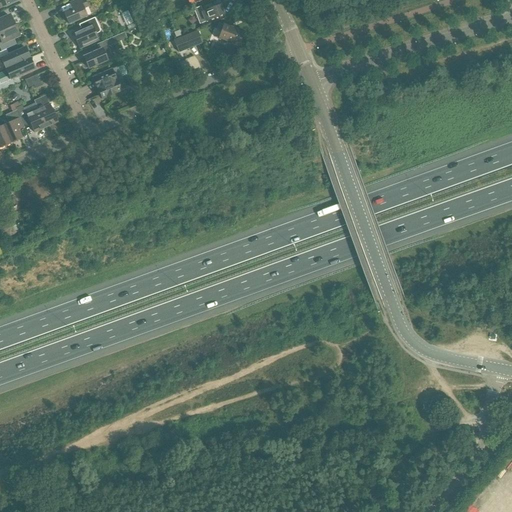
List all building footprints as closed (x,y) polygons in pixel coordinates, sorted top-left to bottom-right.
[(89,6),(86,0),(77,0),(74,2),(76,7),(64,13),(69,25),(87,17),(83,9),(89,6)] [(224,14),(221,5),(203,12),(200,7),(194,9),(200,24),(224,14)] [(0,32),(15,26),(13,26),(8,15),(0,19),(0,32)] [(95,18),(81,24),(84,29),(73,34),(79,48),(98,40),(95,35),(100,33),(100,31),(95,18)] [(224,24),(224,25),(219,23),(217,29),(221,31),(218,39),(238,46),(238,45),(240,46),(242,40),(240,39),(243,32),(224,24)] [(15,26),(0,32),(0,35),(2,40),(0,40),(0,49),(1,52),(3,51),(16,45),(14,40),(20,37),(15,26)] [(174,41),(179,53),(203,43),(198,31),(174,41)] [(107,40),(109,46),(127,38),(124,33),(107,40)] [(84,57),(89,69),(113,58),(107,47),(84,57)] [(3,51),(1,52),(0,52),(0,59),(1,59),(6,69),(29,59),(25,48),(5,57),(3,51)] [(176,69),(171,58),(149,67),(152,74),(162,70),(172,71),(176,69)] [(0,91),(20,82),(18,77),(34,70),(29,59),(6,69),(9,76),(0,79),(0,91)] [(117,68),(111,70),(93,78),(98,89),(121,78),(117,68)] [(28,88),(40,82),(37,75),(25,80),(28,88)] [(126,89),(121,78),(98,89),(102,99),(126,89)] [(58,122),(50,105),(49,105),(45,96),(34,101),(35,103),(38,110),(46,128),(58,122)] [(35,103),(23,108),(22,106),(16,109),(16,111),(22,124),(29,121),(34,133),(46,128),(38,110),(35,103)] [(5,115),(9,123),(2,126),(10,144),(22,139),(18,130),(24,128),(22,124),(16,111),(16,109),(13,104),(10,106),(12,112),(5,115)] [(0,148),(10,144),(2,126),(0,127),(0,148)] [(13,228),(10,222),(0,225),(0,241),(20,232),(17,227),(13,228)]
